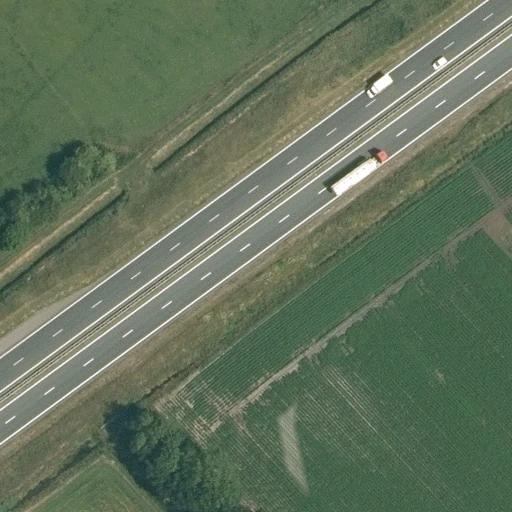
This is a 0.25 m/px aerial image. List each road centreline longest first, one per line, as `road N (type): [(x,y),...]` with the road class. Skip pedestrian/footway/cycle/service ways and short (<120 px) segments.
road 1 (trunk): [(511,1),(0,377)]
road 2 (trunk): [(0,428),(511,52)]
